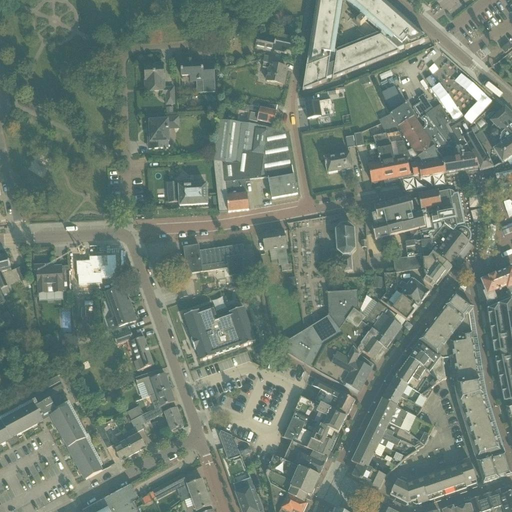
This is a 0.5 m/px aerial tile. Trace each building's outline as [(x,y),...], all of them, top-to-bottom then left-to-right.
[(316,0),(302,92),(326,82),(332,80),(399,53),(405,51),(428,41),(380,0),(316,0)] [(258,37),(255,50),(264,51),(273,53),(274,51),(289,55),(293,39),(291,38),(292,37),(287,36),(287,37),(277,35),(275,41),(267,39),(258,37)] [(501,50),(505,54),(511,48),(508,44),(501,50)] [(490,54),(486,49),(482,52),(486,57),(490,54)] [(264,63),(263,69),(269,70),(269,74),(266,73),(265,80),(267,80),(267,82),(283,86),(287,69),(281,67),(282,61),(265,57),(264,63)] [(225,58),(217,61),(220,68),(228,65),(225,58)] [(196,59),(180,60),(181,77),(190,76),(196,76),(196,82),(203,82),(203,94),(215,93),(215,81),(214,64),(203,65),(203,60),(196,61),(196,59)] [(145,71),(143,72),(144,76),(145,78),(146,93),(161,92),(161,96),(166,96),(166,106),(175,105),(174,88),(164,89),(163,65),(154,65),(154,67),(145,67),(145,71)] [(367,77),(359,80),(362,87),(370,84),(367,77)] [(381,93),(389,110),(402,104),(394,88),(381,93)] [(420,104),(417,106),(443,139),(443,140),(447,146),(452,142),(462,150),(469,155),(472,158),(473,157),(475,162),(476,162),(478,169),(480,172),(493,168),(488,158),(487,158),(473,134),(472,134),(464,119),(454,124),(449,115),(447,117),(441,106),(433,111),(422,96),(418,100),(420,104)] [(305,105),(308,120),(333,116),(331,104),(325,105),(325,102),(318,103),(305,105)] [(245,112),(245,113),(248,113),(251,114),(249,122),(256,123),(257,123),(257,121),(274,125),(276,113),(270,111),(272,106),(259,106),(253,105),(250,105),(250,107),(247,106),(246,108),(245,112)] [(420,176),(420,180),(444,175),(441,160),(422,130),(406,106),(405,106),(390,116),(396,125),(396,126),(395,127),(397,133),(409,160),(410,161),(411,167),(413,177),(420,176)] [(417,106),(413,109),(422,122),(423,122),(423,123),(424,123),(424,125),(425,125),(425,126),(424,127),(424,128),(423,129),(422,130),(441,160),(444,175),(478,169),(476,162),(475,162),(473,157),(472,158),(469,155),(462,150),(452,142),(447,146),(443,140),(443,139),(417,106)] [(493,152),(502,165),(511,158),(511,116),(505,109),(490,122),(493,125),(491,128),(493,130),(492,133),(490,137),(490,143),(491,147),(492,150),(493,152)] [(150,135),(148,135),(148,143),(150,143),(151,150),(168,149),(167,142),(169,142),(168,129),(174,129),(174,128),(175,128),(176,127),(177,127),(178,126),(178,125),(178,124),(178,123),(178,122),(177,121),(176,120),(175,120),(174,119),(174,118),(158,119),(158,121),(149,122),(150,135)] [(483,130),(487,126),(480,119),(478,120),(474,124),(480,133),(483,130)] [(214,162),(219,213),(228,212),(228,213),(249,211),(247,195),(245,195),(243,181),(268,179),(272,201),(297,196),(286,133),(258,126),(219,122),(214,162)] [(383,181),(384,183),(398,180),(395,162),(394,162),(391,149),(385,135),(378,137),(373,124),(369,126),(373,138),(372,138),(375,145),(377,151),(384,181),(383,181)] [(354,135),(356,148),(364,146),(362,133),(354,135)] [(395,162),(398,180),(410,178),(407,162),(410,161),(409,160),(397,133),(385,135),(391,149),(394,162),(395,162)] [(345,139),(348,150),(355,148),(353,137),(345,139)] [(201,149),(208,152),(211,145),(204,142),(201,149)] [(371,158),(367,159),(368,167),(371,184),(383,181),(384,181),(377,151),(374,152),(369,152),(371,158)] [(324,159),(327,174),(352,169),(349,154),(324,159)] [(179,204),(180,208),(207,206),(206,186),(196,186),(190,187),(190,179),(188,179),(182,174),(177,179),(172,179),(172,184),(167,184),(169,205),(179,204)] [(406,192),(422,189),(420,183),(405,186),(406,192)] [(422,242),(431,240),(439,232),(443,227),(445,230),(448,229),(449,229),(452,231),(454,231),(456,229),(457,228),(457,227),(464,225),(458,194),(454,195),(454,194),(453,193),(452,192),(451,192),(450,191),(438,193),(438,192),(424,194),(418,195),(419,199),(416,199),(419,227),(420,233),(421,240),(422,242)] [(419,227),(416,199),(410,201),(410,199),(374,209),(376,215),(371,216),(374,227),(371,228),(375,241),(409,232),(412,242),(421,240),(420,233),(419,227)] [(341,258),(343,273),(352,272),(351,257),(350,255),(354,251),(355,250),(355,249),(355,248),(354,241),(355,241),(355,239),(354,239),(354,230),(355,229),(354,228),(353,229),(348,225),(348,224),(347,224),(347,225),(342,225),(340,225),(340,226),(337,230),(336,231),(335,232),(336,233),(336,240),(336,242),(336,243),(337,250),(336,251),(336,252),(338,252),(342,255),(341,258)] [(449,266),(450,267),(469,243),(469,242),(470,241),(471,239),(471,237),(471,234),(470,232),(468,230),(467,229),(465,228),(463,228),(461,228),(456,229),(454,231),(452,231),(449,229),(448,229),(445,230),(443,227),(439,232),(431,240),(432,249),(430,251),(449,266)] [(284,231),(262,235),(264,252),(270,251),(272,267),(279,266),(281,265),(288,264),(286,249),(286,247),(284,231)] [(435,286),(450,267),(449,266),(430,251),(432,249),(431,240),(422,242),(421,240),(412,242),(405,244),(408,258),(416,257),(420,257),(421,260),(423,259),(423,270),(424,274),(426,278),(423,282),(432,288),(434,285),(435,286)] [(228,270),(229,278),(245,275),(243,261),(245,260),(243,246),(200,252),(199,246),(183,248),(187,275),(228,270)] [(0,287),(1,290),(4,296),(9,293),(7,287),(1,273),(11,270),(7,255),(0,257),(0,287)] [(89,262),(76,262),(77,276),(78,276),(78,286),(102,285),(102,280),(116,279),(116,274),(117,274),(116,256),(107,257),(107,256),(101,256),(101,257),(89,258),(89,262)] [(408,258),(409,272),(417,271),(416,257),(408,258)] [(401,259),(402,273),(409,272),(408,258),(401,259)] [(393,262),(395,274),(396,275),(402,273),(401,259),(393,260),(393,262)] [(17,269),(22,282),(29,279),(23,266),(17,269)] [(49,266),(34,267),(35,274),(37,274),(38,289),(39,295),(48,295),(48,294),(54,294),(54,295),(63,294),(63,292),(71,292),(70,272),(69,272),(69,275),(61,275),(61,267),(49,268),(49,266)] [(511,270),(481,282),(488,298),(485,299),(490,310),(487,311),(494,354),(504,404),(505,403),(511,401),(511,270)] [(380,301),(407,323),(417,309),(400,295),(398,294),(396,275),(395,274),(384,276),(386,293),(380,301)] [(294,278),(287,279),(288,289),(296,288),(294,278)] [(375,278),(373,289),(382,290),(384,279),(375,278)] [(400,295),(417,309),(422,303),(429,294),(412,280),(411,281),(407,286),(402,283),(399,287),(403,291),(400,295)] [(176,288),(180,300),(188,298),(184,286),(176,288)] [(109,321),(112,330),(136,322),(130,305),(128,306),(121,288),(112,291),(109,293),(106,294),(115,319),(109,321)] [(362,353),(377,364),(391,343),(373,330),(362,322),(365,318),(359,314),(359,313),(363,309),(367,297),(366,297),(363,304),(358,304),(357,292),(327,294),(329,317),(328,317),(352,347),(359,356),(360,357),(362,353)] [(458,404),(475,460),(499,452),(482,396),(481,391),(468,307),(469,306),(455,296),(419,342),(442,360),(450,359),(456,394),(458,404)] [(373,330),(391,343),(402,328),(392,322),(396,317),(378,304),(378,305),(367,297),(363,309),(359,313),(359,314),(365,318),(362,322),(373,330)] [(199,313),(199,312),(184,317),(192,340),(191,340),(195,351),(196,351),(200,362),(215,357),(214,356),(240,347),(241,348),(255,343),(243,309),(229,314),(229,315),(217,319),(213,308),(199,313)] [(7,314),(1,318),(4,326),(11,323),(7,314)] [(331,365),(365,383),(372,370),(364,366),(365,364),(357,360),(360,357),(359,356),(352,347),(328,317),(302,334),(319,356),(332,363),(331,365)] [(115,338),(117,345),(134,340),(132,332),(115,338)] [(344,385),(359,393),(365,383),(331,365),(332,363),(319,356),(302,334),(286,343),(277,348),(315,372),(335,383),(343,388),(344,385)] [(77,348),(76,336),(61,336),(63,350),(77,348)] [(135,363),(138,372),(154,366),(144,338),(130,343),(138,362),(135,363)] [(438,383),(439,384),(445,379),(442,360),(419,342),(415,347),(417,348),(409,360),(423,369),(438,383)] [(395,379),(421,397),(431,390),(438,384),(439,384),(438,383),(423,369),(409,360),(395,379)] [(144,384),(149,398),(150,397),(170,390),(165,375),(160,377),(158,371),(135,379),(138,386),(144,384)] [(60,376),(76,404),(81,401),(66,373),(60,376)] [(33,390),(36,396),(61,382),(58,377),(33,390)] [(400,411),(416,420),(433,392),(431,390),(421,397),(395,379),(382,401),(399,409),(400,411)] [(315,403),(347,418),(355,402),(338,393),(338,392),(315,380),(311,387),(320,392),(315,403)] [(37,398),(40,404),(65,390),(62,385),(37,398)] [(142,417),(144,424),(150,422),(164,415),(161,408),(175,404),(170,390),(150,397),(155,410),(154,411),(151,413),(142,416),(140,412),(142,417)] [(293,414),(338,434),(347,418),(315,403),(300,397),(293,414)] [(82,475),(86,481),(102,472),(99,467),(102,465),(69,403),(56,411),(50,400),(39,407),(35,401),(0,419),(0,445),(1,445),(1,446),(5,443),(5,442),(16,436),(17,437),(22,435),(21,434),(32,428),(32,429),(37,426),(36,425),(42,422),(40,417),(43,416),(44,417),(51,414),(52,416),(51,417),(54,423),(53,424),(56,428),(62,439),(61,439),(64,444),(65,443),(72,455),(70,455),(73,460),(79,471),(78,471),(81,476),(82,475)] [(420,445),(424,448),(434,429),(416,420),(400,411),(399,409),(382,401),(374,417),(405,432),(420,445)] [(168,424),(171,433),(183,428),(177,409),(167,413),(164,414),(168,424)] [(291,443),(327,459),(338,434),(293,414),(282,438),(292,443),(291,443)] [(132,422),(131,423),(135,430),(137,434),(137,433),(143,430),(144,430),(141,426),(144,424),(142,417),(132,422)] [(413,449),(416,453),(424,448),(420,445),(405,432),(374,417),(369,428),(413,449)] [(143,430),(147,438),(155,434),(150,422),(144,424),(141,426),(144,430),(143,430)] [(96,429),(107,450),(113,447),(106,433),(108,431),(105,425),(102,426),(96,429)] [(364,439),(406,459),(416,453),(413,449),(369,428),(364,439)] [(123,436),(133,455),(145,449),(138,435),(135,437),(132,431),(123,436)] [(220,433),(219,436),(225,455),(237,450),(232,438),(232,437),(220,432),(220,433)] [(114,449),(121,462),(133,455),(123,436),(121,433),(115,437),(116,438),(115,438),(120,446),(114,449)] [(391,466),(396,468),(406,459),(364,439),(358,450),(391,466)] [(283,461),(319,477),(327,459),(291,443),(285,457),(283,461)] [(239,451),(239,452),(240,456),(244,457),(247,455),(248,455),(249,455),(249,454),(251,451),(250,450),(249,448),(246,446),(240,449),(239,451)] [(357,466),(380,478),(391,466),(358,450),(352,464),(357,466)] [(476,463),(483,485),(511,476),(505,454),(476,463)] [(271,488),(307,505),(313,491),(319,477),(283,461),(274,457),(268,470),(265,476),(270,486),(271,488)] [(418,505),(418,506),(420,505),(420,504),(423,503),(477,484),(471,466),(469,460),(457,464),(457,465),(407,482),(400,479),(396,481),(390,496),(407,504),(413,502),(414,504),(416,505),(418,505)] [(352,477),(379,491),(384,480),(396,468),(391,466),(380,478),(357,466),(352,477)] [(163,486),(152,492),(156,498),(156,499),(167,494),(186,483),(182,476),(163,486)] [(262,511),(250,479),(233,485),(236,494),(241,511),(262,511)] [(187,486),(179,489),(181,495),(189,493),(191,499),(207,494),(202,480),(199,481),(186,486),(187,486)] [(136,511),(134,506),(124,489),(132,485),(82,511),(81,511),(136,511)] [(304,511),(307,505),(271,488),(274,511),(304,511)] [(504,490),(469,502),(472,511),(511,511),(511,493),(506,495),(504,490)] [(207,494),(191,499),(195,511),(197,511),(211,507),(207,494)] [(449,508),(442,511),(472,511),(469,502),(468,501),(465,502),(466,506),(450,511),(449,508)]
